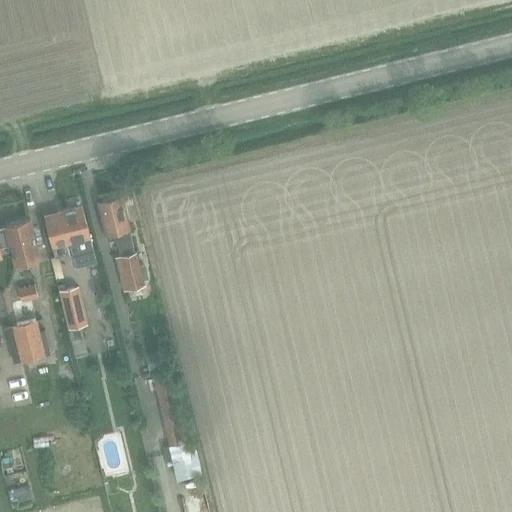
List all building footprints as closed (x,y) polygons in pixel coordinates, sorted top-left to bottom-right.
[(124,287),(129,286),(150,281),(142,248),(137,250),(124,193),(101,199),(110,238),(119,237),(122,253),(116,254),(124,287)] [(83,203),(61,209),(45,213),(53,246),(69,242),(74,261),(78,263),(97,259),(83,203)] [(0,247),(11,244),(15,262),(39,256),(29,218),(6,224),(6,226),(0,227),(0,247)] [(35,284),(18,288),(22,300),(38,296),(35,284)] [(88,322),(79,285),(60,289),(69,326),(88,322)] [(36,318),(12,324),(21,361),(45,355),(36,318)] [(193,432),(194,472),(214,471),(213,431),(193,432)]
